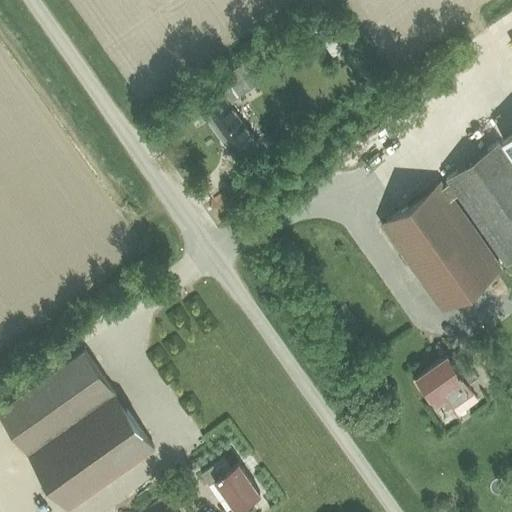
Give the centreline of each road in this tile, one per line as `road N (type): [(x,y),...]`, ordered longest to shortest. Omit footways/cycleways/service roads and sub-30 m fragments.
road 1 (unclassified): [(29,0),(392,511)]
road 2 (unknown): [(111,317),(212,257),(336,167),(437,322)]
road 3 (unknown): [(111,317),(0,387)]
road 4 (unknown): [(94,511),(167,455),(166,423)]
